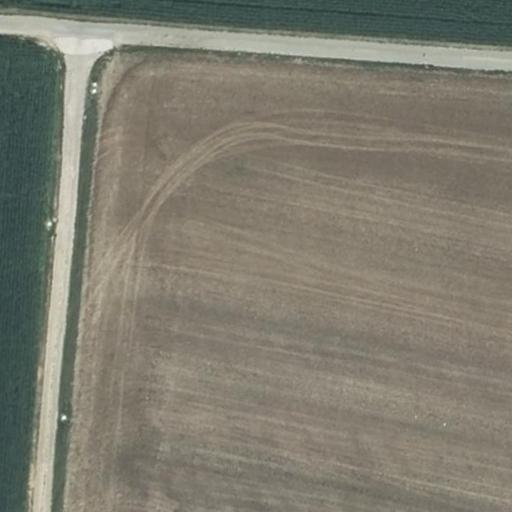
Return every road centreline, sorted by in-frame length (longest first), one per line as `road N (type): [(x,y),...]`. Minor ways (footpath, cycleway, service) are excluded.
road 1 (track): [(511,54),(0,18)]
road 2 (track): [(98,24),(49,511)]
